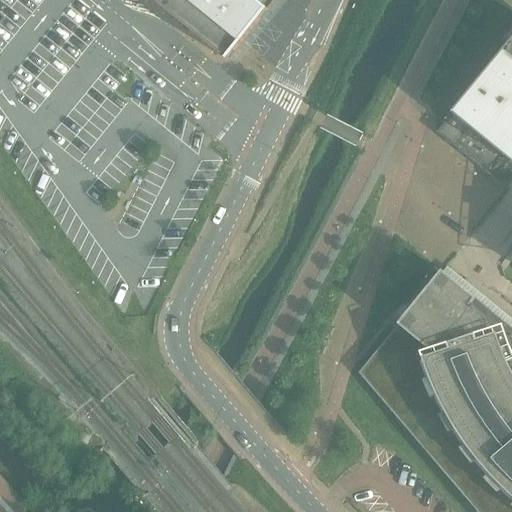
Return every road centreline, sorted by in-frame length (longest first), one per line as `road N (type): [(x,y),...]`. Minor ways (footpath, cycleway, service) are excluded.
road 1 (residential): [(189,367),(179,347),(184,303),(266,131)]
road 2 (residential): [(189,367),(316,511)]
road 3 (residential): [(333,0),(266,131)]
